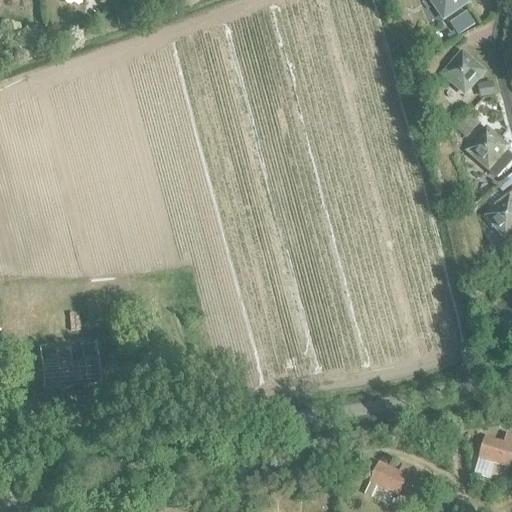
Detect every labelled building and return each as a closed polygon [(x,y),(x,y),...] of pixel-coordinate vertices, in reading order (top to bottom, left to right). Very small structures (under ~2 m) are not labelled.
[(431,0),(445,21),(468,5),(464,0),(431,0)] [(445,77),(465,96),(483,76),(463,57),(445,77)] [(492,82),(477,85),(479,99),(494,96),(492,82)] [(469,117),(457,131),(466,139),(479,125),(469,117)] [(487,134),(470,155),(498,179),(511,162),(511,158),(506,154),(508,151),(487,134)] [(511,175),(496,188),(501,194),(511,186),(511,175)] [(511,203),(490,219),(508,241),(511,246),(511,195),(508,199),(511,203)] [(99,303),(88,304),(91,324),(101,323),(99,303)] [(107,342),(38,349),(42,392),(141,383),(139,367),(130,368),(129,353),(108,355),(107,342)] [(15,399),(20,434),(40,431),(37,407),(31,408),(30,398),(15,399)] [(479,461),(509,471),(511,459),(511,448),(487,440),(479,461)] [(369,486),(398,499),(408,479),(398,474),(380,465),(369,486)] [(402,466),(398,474),(408,479),(411,471),(402,466)]
